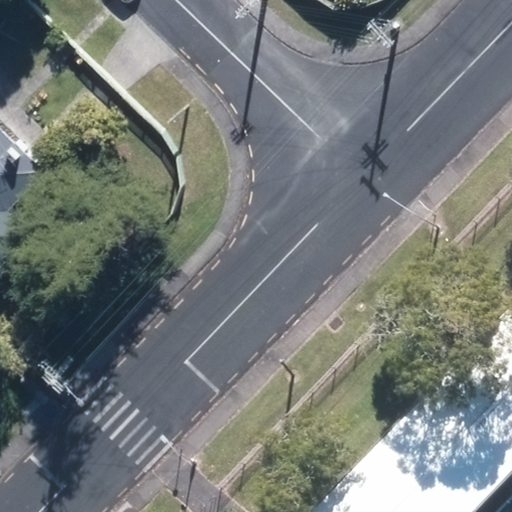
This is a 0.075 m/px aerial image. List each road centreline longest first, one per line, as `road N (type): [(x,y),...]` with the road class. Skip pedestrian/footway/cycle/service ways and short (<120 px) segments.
road 1 (tertiary): [(364,178),(37,511)]
road 2 (residential): [(177,0),(364,178)]
road 3 (tertiary): [(511,25),(364,178)]
